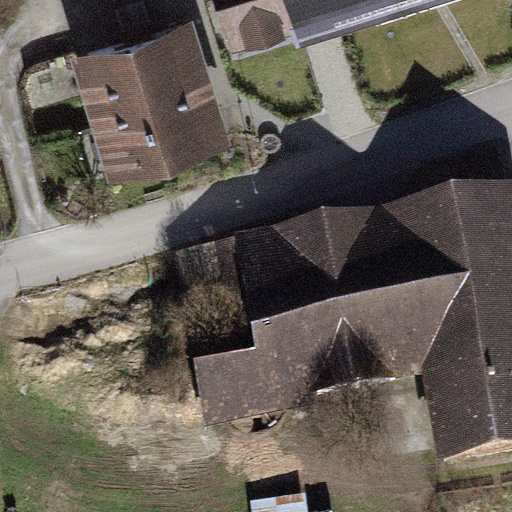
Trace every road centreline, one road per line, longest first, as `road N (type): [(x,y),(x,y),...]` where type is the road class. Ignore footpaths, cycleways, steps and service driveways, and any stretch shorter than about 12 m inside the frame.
road 1 (unclassified): [(511,109),(0,274)]
road 2 (unknown): [(50,258),(0,121)]
